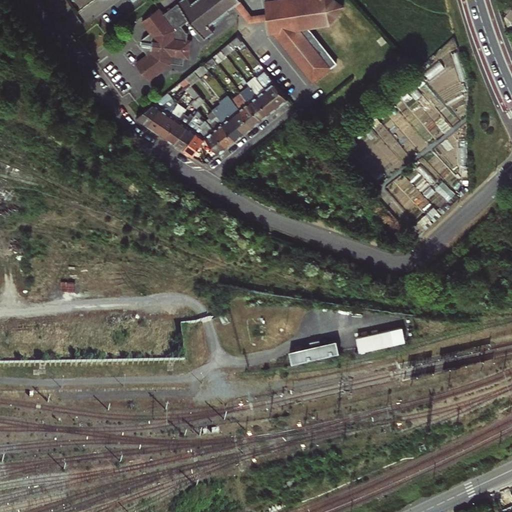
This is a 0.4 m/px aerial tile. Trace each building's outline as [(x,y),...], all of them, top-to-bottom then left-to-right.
[(217,0),(195,0),(193,2),(191,0),(181,0),(163,15),(159,9),(142,22),(151,33),(143,39),(142,48),(148,56),(137,65),(150,81),(171,65),(171,64),(184,65),(185,58),(189,55),(191,45),(187,40),(188,33),(187,33),(182,26),(191,19),(192,20),(217,0)] [(217,0),(192,20),(206,37),(215,30),(209,23),(235,3),(239,0),(217,0)] [(253,14),(242,0),(241,11),(249,22),(268,19),(268,12),(253,14)] [(294,18),(291,0),(266,0),(268,12),(268,19),(270,32),(277,31),(294,18)] [(291,0),(294,18),(277,31),(276,32),(314,81),(337,62),(310,29),(308,26),(330,22),(343,5),(336,0),(291,0)] [(221,33),(227,42),(237,35),(230,26),(221,33)] [(234,48),(243,41),(238,35),(230,42),(234,48)] [(234,48),(230,42),(222,49),(226,55),(234,48)] [(225,55),(220,50),(213,56),(217,61),(218,61),(225,55)] [(209,68),(217,61),(213,56),(205,62),(209,68)] [(199,75),(209,68),(205,62),(195,70),(199,75)] [(191,82),(199,75),(195,70),(187,77),(190,81),(191,82)] [(266,71),(258,78),(280,105),(288,99),(266,71)] [(248,83),(249,85),(271,112),(280,105),(258,78),(256,75),(247,82),(248,83)] [(183,87),(190,81),(187,77),(180,83),(183,87)] [(249,85),(248,83),(239,89),(241,91),(249,85)] [(188,89),(196,98),(201,94),(193,85),(188,89)] [(241,91),(243,94),(263,119),(271,112),(249,85),(241,91)] [(243,94),(241,91),(232,98),(235,101),(243,94)] [(163,100),(170,95),(168,92),(156,102),(161,106),(163,104),(163,100)] [(197,107),(205,100),(201,94),(196,98),(193,101),(197,107)] [(243,94),(235,101),(254,126),(263,119),(243,94)] [(163,104),(165,102),(172,97),(170,95),(163,100),(163,104)] [(223,104),(226,108),(246,133),(254,126),(235,101),(232,98),(231,97),(223,104)] [(166,109),(161,106),(160,107),(148,124),(157,130),(170,113),(173,107),(175,105),(177,102),(173,100),(169,105),(166,109)] [(160,107),(161,106),(156,102),(138,117),(148,124),(160,107)] [(183,122),(179,119),(166,137),(175,143),(188,125),(192,118),(198,109),(193,107),(188,114),(183,122)] [(175,116),(179,111),(173,107),(170,113),(175,116)] [(226,108),(217,115),(237,139),(246,133),(226,108)] [(166,137),(179,119),(184,111),(180,110),(179,111),(175,116),(170,113),(157,130),(166,137)] [(207,119),(209,122),(228,146),(237,139),(217,115),(213,110),(208,114),(209,117),(207,119)] [(183,122),(188,114),(184,111),(179,119),(183,122)] [(195,120),(198,122),(201,125),(204,121),(198,116),(195,120)] [(198,122),(193,128),(197,131),(184,150),(193,156),(206,138),(206,135),(203,133),(203,127),(205,125),(209,122),(207,119),(206,118),(204,121),(201,125),(198,122)] [(188,125),(193,128),(198,122),(195,120),(192,118),(188,125)] [(228,146),(209,122),(205,125),(210,132),(206,135),(206,138),(220,153),(228,146)] [(197,131),(193,128),(188,125),(175,143),(184,150),(197,131)] [(403,327),(358,337),(361,350),(406,340),(403,327)] [(338,340),(290,351),(293,362),(340,352),(338,340)]
